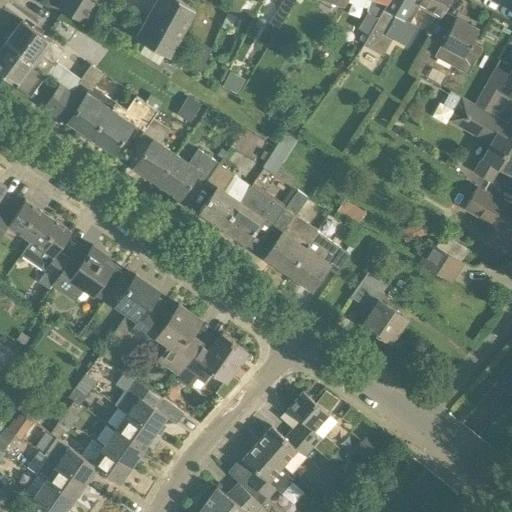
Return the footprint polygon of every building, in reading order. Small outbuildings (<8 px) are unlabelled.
[(64,0),(60,8),(82,22),(94,2),(90,0),(64,0)] [(155,0),(157,1),(147,19),(176,40),(193,10),(179,0),(155,0)] [(232,0),(227,13),(236,16),(243,0),(232,0)] [(294,0),(282,0),(275,10),(284,17),(294,0)] [(373,2),(367,13),(358,29),(368,35),(375,23),(377,19),(387,0),(369,0),(369,1),(373,2)] [(387,0),(377,19),(375,23),(387,31),(421,51),(430,36),(419,30),(408,24),(420,3),(421,0),(387,0)] [(434,56),(468,74),(472,65),(482,48),(471,42),(478,29),(455,18),(441,44),(440,44),(434,56)] [(176,40),(147,19),(136,38),(167,56),(176,40)] [(6,42),(47,73),(63,51),(22,20),(6,42)] [(363,43),(366,37),(362,35),(358,40),(363,43)] [(47,73),(6,42),(0,49),(0,73),(30,96),(47,73)] [(414,65),(422,69),(432,53),(424,49),(414,65)] [(205,62),(193,55),(187,52),(181,62),(201,73),(207,63),(205,62)] [(79,83),(91,91),(103,74),(91,65),(79,83)] [(509,97),(510,95),(511,95),(511,71),(509,76),(495,68),(474,104),(492,114),(504,93),(509,97)] [(222,87),(236,94),(244,80),(229,72),(222,87)] [(73,92),(61,83),(44,106),(56,116),(73,92)] [(91,137),(111,107),(88,91),(68,121),(91,137)] [(472,135),(474,133),(492,143),(475,172),(490,180),(498,166),(511,174),(511,172),(511,141),(505,138),(511,126),(492,114),(474,104),(452,91),(444,105),(453,110),(447,121),(472,135)] [(130,130),(139,117),(149,123),(153,118),(158,109),(135,94),(134,95),(135,96),(126,109),(115,102),(111,107),(91,137),(114,153),(130,130)] [(190,122),(200,106),(187,99),(177,115),(190,122)] [(153,118),(149,123),(139,137),(149,144),(134,166),(157,182),(175,155),(159,144),(169,129),(153,118)] [(187,163),(175,155),(157,182),(180,198),(195,177),(205,184),(219,163),(198,149),(187,163)] [(221,149),(217,156),(222,159),(226,152),(221,149)] [(263,168),(275,175),(280,168),(268,160),(263,168)] [(219,163),(205,184),(214,190),(200,211),(200,212),(223,228),(252,186),(219,163)] [(280,206),(252,186),(223,228),(247,244),(247,243),(246,243),(259,224),(269,230),(284,208),(280,206)] [(284,208),(297,189),(293,187),(280,206),(284,208)] [(265,255),(264,256),(288,273),(306,248),(317,232),(294,217),(308,197),(297,189),(284,208),(269,230),(279,237),(265,256),(265,255)] [(509,255),(511,249),(511,211),(475,190),(465,207),(491,223),(481,239),(509,255)] [(30,241),(47,215),(25,200),(12,219),(0,211),(0,235),(7,226),(30,241)] [(357,225),(364,215),(343,202),(337,212),(357,225)] [(71,231),(47,215),(30,241),(52,256),(43,270),(55,278),(69,258),(58,251),(71,231)] [(405,242),(426,233),(422,222),(401,231),(405,242)] [(350,254),(340,247),(317,232),(306,248),(288,273),(312,289),(326,268),(335,274),(350,254)] [(468,250),(460,245),(452,258),(460,263),(468,250)] [(69,258),(55,278),(51,284),(68,295),(76,283),(93,294),(103,280),(112,267),(103,260),(106,255),(92,246),(79,265),(69,258)] [(448,281),(460,263),(452,258),(433,246),(421,264),(448,281)] [(105,298),(115,305),(126,313),(112,333),(115,335),(102,355),(120,368),(141,339),(149,327),(161,310),(150,304),(159,291),(135,275),(129,285),(119,278),(113,287),(106,298),(105,298)] [(406,319),(379,300),(384,292),(363,278),(350,297),(371,311),(363,324),(375,332),(374,333),(379,336),(379,335),(390,342),(406,319)] [(156,361),(177,375),(200,343),(190,336),(201,320),(178,304),(159,333),(149,327),(141,339),(145,342),(146,339),(152,343),(155,338),(166,346),(156,361)] [(30,339),(22,334),(17,341),(25,346),(30,339)] [(210,350),(200,343),(177,375),(175,379),(189,389),(196,378),(202,382),(209,372),(224,382),(246,351),(221,334),(210,350)] [(19,369),(25,360),(17,354),(10,363),(19,369)] [(164,399),(136,379),(124,371),(115,384),(124,390),(114,404),(127,413),(155,433),(167,416),(155,407),(162,398),(164,400),(164,399)] [(81,381),(91,388),(96,381),(86,373),(81,381)] [(81,381),(69,397),(79,404),(91,388),(81,381)] [(223,399),(229,392),(220,386),(215,393),(223,399)] [(293,429),(312,446),(320,436),(314,430),(328,414),(303,391),(288,408),(301,420),(293,429)] [(67,410),(62,417),(72,425),(77,417),(67,410)] [(21,438),(33,421),(20,412),(15,419),(14,418),(7,428),(16,434),(21,438)] [(115,430),(143,450),(155,433),(127,413),(115,430)] [(67,431),(72,425),(62,417),(57,424),(67,431)] [(304,455),(312,446),(293,429),(285,438),(271,426),(257,442),(282,465),(296,449),(304,455)] [(0,437),(0,448),(4,451),(16,434),(7,428),(0,437)] [(131,467),(143,450),(115,430),(103,447),(131,467)] [(43,454),(48,456),(85,483),(96,467),(97,466),(92,463),(81,455),(69,446),(55,437),(43,454)] [(81,455),(92,463),(97,466),(96,467),(119,483),(131,467),(103,447),(92,439),(81,455)] [(243,487),(260,504),(266,498),(275,488),(267,481),(282,465),(257,442),(242,459),(256,471),(247,481),(248,481),(243,487)] [(85,483),(48,456),(36,473),(73,500),(85,483)] [(64,511),(73,500),(36,473),(36,474),(45,480),(33,497),(53,511),(64,511)] [(267,511),(260,505),(260,504),(243,487),(242,486),(233,495),(228,492),(225,494),(217,488),(200,511),(201,511),(267,511)] [(0,510),(10,500),(0,490),(0,510)]
